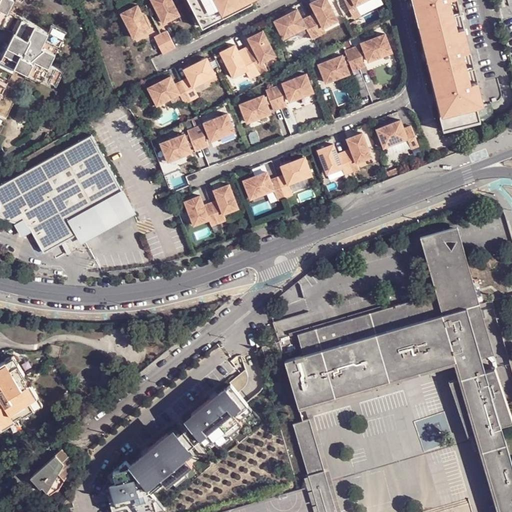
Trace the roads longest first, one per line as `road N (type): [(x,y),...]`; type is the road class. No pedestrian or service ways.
road 1 (unclassified): [(79,440),(276,279),(279,246)]
road 2 (residential): [(9,285),(65,294),(153,289),(279,246)]
road 3 (residential): [(279,246),(479,169)]
